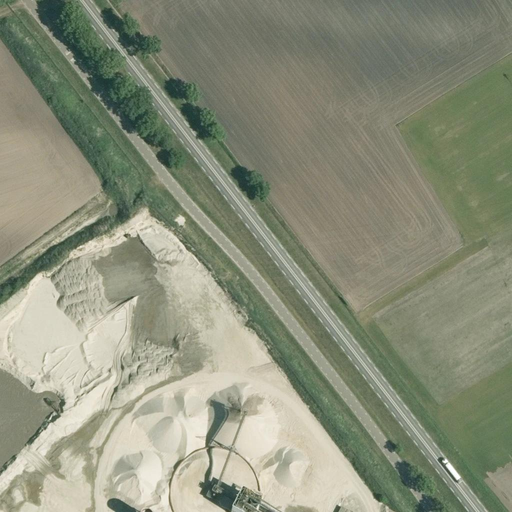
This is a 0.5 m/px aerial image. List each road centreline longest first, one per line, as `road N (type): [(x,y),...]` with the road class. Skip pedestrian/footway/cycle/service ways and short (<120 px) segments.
road 1 (unclassified): [(432,511),(297,332),(26,0)]
road 2 (secondary): [(478,511),(81,0)]
